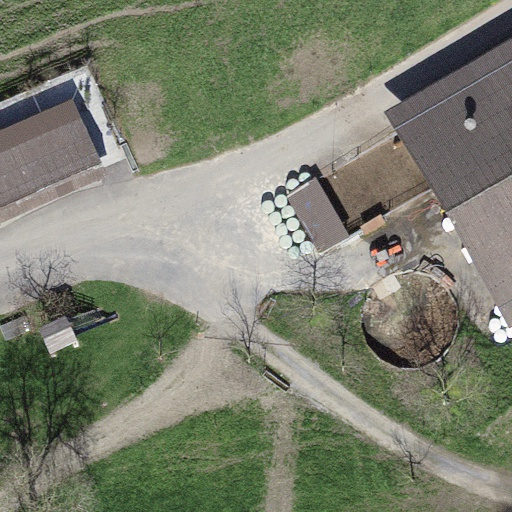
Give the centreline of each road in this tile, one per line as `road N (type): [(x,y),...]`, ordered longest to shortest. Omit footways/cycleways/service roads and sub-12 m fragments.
road 1 (track): [(511,491),(447,466),(371,420),(230,315)]
road 2 (track): [(230,315),(125,416),(5,511)]
road 3 (track): [(0,256),(99,246),(174,276),(230,315)]
